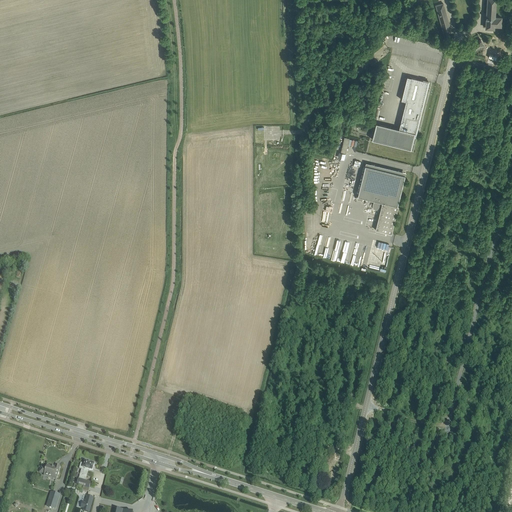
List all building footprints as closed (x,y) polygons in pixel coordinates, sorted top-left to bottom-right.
[(495,17),(496,0),(487,0),(486,28),(494,29),(494,26),(501,26),(502,17),(495,17)] [(446,40),(450,39),(448,33),(451,32),(443,3),(436,5),(446,40)] [(483,49),(486,48),(481,39),(472,45),(475,50),(481,46),(483,49)] [(412,149),(425,95),(404,90),(402,100),(406,101),(399,129),(376,123),(372,139),(412,149)] [(344,137),(340,152),(346,154),(349,144),(354,145),(356,140),(344,137)] [(405,175),(401,174),(365,165),(357,199),(362,201),(363,198),(374,200),(373,206),(373,208),(374,209),(375,210),(377,210),(378,209),(379,208),(379,207),(381,207),(380,212),(376,230),(387,233),(392,234),(399,206),(398,206),(405,175)] [(314,255),(319,255),(320,248),(324,249),(325,246),(315,245),(314,255)] [(75,484),(74,488),(77,489),(78,485),(83,487),(82,491),(88,493),(89,489),(90,483),(85,481),(88,471),(89,470),(92,471),(94,464),(86,461),(84,465),(82,464),(80,469),(82,469),(79,478),(77,483),(77,485),(75,484)] [(56,479),(59,471),(60,466),(56,465),(55,468),(47,465),(46,468),(41,467),(40,472),(44,474),(44,475),(56,479)] [(333,471),(330,470),(328,478),(336,480),(338,472),(336,472),(338,466),(335,465),(333,471)] [(47,506),(55,509),(59,495),(52,493),(47,506)] [(88,511),(90,506),(89,505),(89,503),(85,501),(85,503),(83,503),(81,507),(84,508),(83,510),(88,511)]
